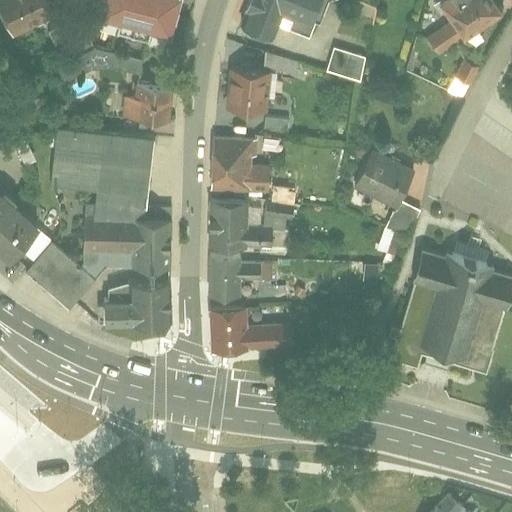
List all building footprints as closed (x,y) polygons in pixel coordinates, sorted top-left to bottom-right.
[(64,0),(0,0),(0,15),(8,30),(65,1),(64,0)] [(170,37),(178,0),(95,0),(91,19),(170,37)] [(249,0),(240,26),(275,38),(283,13),(308,21),(314,0),(249,0)] [(503,10),(495,0),(439,0),(434,3),(448,23),(427,37),(437,50),(460,35),(462,38),(503,10)] [(363,59),(334,49),(328,69),(357,78),(363,59)] [(96,51),(59,67),(68,82),(97,69),(117,70),(119,58),(96,51)] [(475,65),(463,60),(457,75),(469,80),(475,65)] [(230,67),(226,106),(259,109),(262,70),(230,67)] [(126,83),(123,117),(165,121),(168,87),(126,83)] [(264,116),(263,130),(288,131),(288,117),(264,116)] [(66,308),(105,265),(167,266),(170,206),(144,205),(150,136),(54,127),(49,185),(91,190),(84,263),(78,263),(51,240),(24,270),(66,308)] [(216,138),(215,190),(266,192),(267,166),(248,165),(249,139),(216,138)] [(377,153),(358,188),(394,207),(413,172),(377,153)] [(0,190),(0,252),(10,262),(41,226),(0,190)] [(210,203),(208,243),(241,245),(243,204),(210,203)] [(416,364),(420,350),(488,368),(511,274),(511,273),(418,249),(390,357),(416,364)] [(240,258),(209,258),(209,296),(240,296),(240,258)] [(98,301),(99,326),(169,322),(167,282),(107,285),(108,300),(98,301)] [(208,308),(211,351),(293,345),(291,320),(240,324),(239,306),(208,308)] [(384,511),(414,511),(424,501),(391,473),(369,498),(384,511)]
